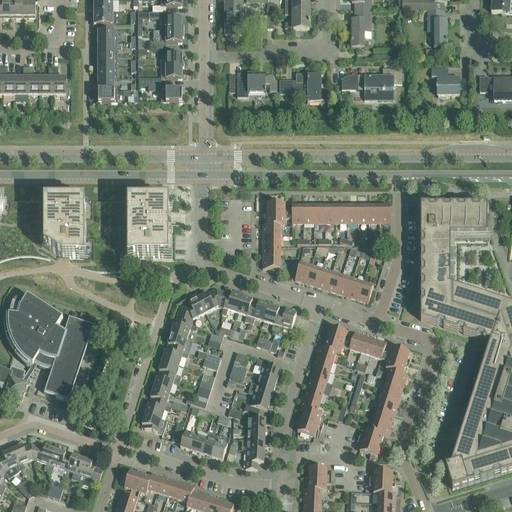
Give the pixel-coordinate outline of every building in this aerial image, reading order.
[(0,0),(0,17),(10,18),(10,4),(4,4),(3,0),(0,0)] [(23,18),(23,4),(16,4),(16,0),(10,0),(10,4),(10,18),(23,18)] [(182,9),(182,0),(161,0),(161,9),(182,9)] [(298,4),(298,0),(285,0),(285,17),(294,17),(309,17),(310,4),(298,4)] [(352,0),(352,5),(358,5),(358,13),(372,13),(371,0),(352,0)] [(446,0),(422,0),(423,4),(403,4),(403,13),(428,13),(441,13),(441,5),(447,5),(446,0)] [(511,0),(492,0),(491,14),(509,15),(510,3),(511,2),(511,0)] [(113,14),(113,2),(95,3),(94,15),(113,14)] [(242,3),(236,3),(226,3),(226,18),(246,17),(246,11),(242,11),(242,3)] [(36,4),(26,4),(23,4),(23,18),(36,18),(36,4)] [(372,34),(372,13),(358,13),(358,18),(355,18),(355,21),(352,21),(352,49),(365,50),(365,34),(372,34)] [(442,21),(441,13),(428,13),(428,34),(435,34),(435,49),(447,49),(447,41),(447,21),(442,21)] [(93,27),(116,27),(116,14),(113,14),(94,15),(94,19),(93,19),(93,27)] [(149,21),(161,21),(161,33),(184,33),(184,26),(182,26),(182,20),(161,20),(161,14),(149,14),(149,21)] [(246,17),(226,18),(223,18),(223,25),(226,25),(226,39),(235,39),(235,38),(243,38),(243,24),(251,24),(251,17),(246,17)] [(309,31),(309,17),(294,17),(294,25),(285,25),(285,31),(309,31)] [(118,45),(118,32),(97,32),(97,39),(98,39),(99,45),(118,45)] [(184,39),(184,33),(161,33),(161,45),(182,45),(182,39),(184,39)] [(118,57),(118,45),(99,45),(99,57),(118,57)] [(182,56),(161,56),(161,69),(182,69),(184,69),(184,62),(182,62),(182,56)] [(118,69),(118,57),(99,57),(99,69),(118,69)] [(16,97),(16,79),(8,79),(8,69),(3,69),(3,97),(16,97)] [(28,97),(28,69),(24,69),(24,79),(16,79),(16,97),(28,97)] [(41,97),(41,79),(33,79),(33,69),(28,69),(28,97),(41,97)] [(54,97),(53,69),(49,69),(49,79),(41,79),(41,97),(54,97)] [(71,79),(66,79),(58,79),(58,69),(53,69),(54,97),(71,97),(71,91),(71,79)] [(118,81),(118,69),(99,69),(99,81),(115,81),(118,81)] [(182,81),(182,69),(161,69),(161,81),(182,81)] [(402,86),(402,81),(402,71),(383,71),(383,79),(365,79),(365,77),(350,77),(342,85),(342,92),(365,92),(365,102),(394,102),(394,86),(402,86)] [(432,71),(432,81),(438,81),(438,98),(459,98),(459,89),(459,79),(447,79),(448,71),(432,71)] [(238,100),(248,100),(249,100),(249,96),(266,96),(266,86),(270,86),(270,94),(277,94),(277,83),(274,83),(274,77),(268,77),(268,79),(266,79),(266,77),(248,77),(248,78),(238,78),(238,100)] [(322,105),(322,87),(321,77),(296,77),(296,85),(287,85),(287,83),(279,83),(280,96),(308,96),(308,105),(322,105)] [(480,79),(480,89),(480,95),(495,95),(495,104),(511,103),(511,79),(488,80),(488,79),(480,79)] [(115,93),(115,81),(99,81),(99,93),(115,93)] [(161,92),(161,86),(149,86),(149,93),(161,93),(161,105),(182,105),(182,92),(161,92)] [(118,93),(115,93),(99,93),(99,98),(97,98),(97,105),(118,105),(118,93)] [(0,202),(0,245),(41,246),(43,247),(42,248),(60,259),(63,260),(70,260),(86,260),(86,246),(128,246),(128,260),(169,260),(169,227),(169,226),(169,214),(169,203),(0,202)] [(285,213),(285,205),(267,205),(267,215),(265,215),(265,218),(267,218),(267,227),(281,227),(281,229),(290,229),(290,221),(292,221),(292,213),(285,213)] [(303,226),(303,208),(292,208),(292,213),(292,221),(292,226),(303,226)] [(314,226),(314,208),(303,208),(303,226),(314,226)] [(325,226),(325,208),(314,208),(314,226),(325,226)] [(336,226),(336,208),(325,208),(325,226),(336,226)] [(347,226),(347,208),(336,208),(336,226),(347,226)] [(358,226),(358,208),(347,208),(347,226),(358,226)] [(368,226),(368,208),(358,208),(358,226),(368,226)] [(379,226),(379,208),(368,208),(368,226),(379,226)] [(391,226),(391,208),(379,208),(379,226),(391,226)] [(421,299),(425,299),(454,299),(454,289),(454,241),(493,241),(493,230),(488,231),(488,208),(421,208),(421,299)] [(281,239),(281,229),(281,227),(267,227),(263,227),(263,239),(281,239)] [(281,249),(281,239),(263,239),(263,249),(281,249)] [(281,260),(281,249),(263,249),(263,260),(281,260)] [(281,271),(281,261),(281,260),(263,260),(263,271),(281,271)] [(305,285),(311,268),(301,265),(295,282),(305,285)] [(315,288),(321,271),(311,268),(305,285),(315,288)] [(326,292),(331,275),(321,271),(315,288),(326,292)] [(337,295),(342,278),(331,275),(326,292),(337,295)] [(347,298),(352,281),(342,278),(337,295),(347,298)] [(357,302),(362,285),(352,281),(347,298),(357,302)] [(374,288),(362,285),(357,302),(368,305),(374,288)] [(425,305),(421,305),(421,322),(438,328),(440,324),(445,326),(444,329),(458,334),(459,331),(465,332),(463,336),(478,340),(479,337),(485,339),(483,342),(492,345),(465,427),(463,427),(460,428),(458,429),(456,431),(456,433),(456,436),(457,438),(458,440),(460,441),(452,467),(446,469),(453,491),(511,472),(511,307),(509,307),(508,310),(503,309),(504,305),(489,301),(488,304),(483,302),(484,299),(470,294),(468,298),(463,296),(464,293),(454,289),(454,299),(425,299),(425,305)] [(224,310),(229,295),(217,291),(211,295),(212,297),(209,299),(208,295),(199,300),(206,315),(219,308),(224,310)] [(238,314),(243,299),(232,295),(231,299),(228,298),(229,295),(224,310),(222,316),(226,318),(228,311),(238,314)] [(56,399),(69,403),(70,402),(69,402),(96,320),(81,315),(79,323),(70,320),(65,335),(57,330),(63,320),(28,297),(21,308),(16,305),(15,309),(14,313),(13,317),(9,316),(9,323),(9,329),(10,335),(12,342),(15,347),(19,353),(23,358),(27,362),(32,366),(26,377),(24,377),(26,373),(11,368),(10,372),(0,368),(0,384),(8,387),(4,397),(22,403),(28,385),(26,384),(38,365),(40,366),(39,369),(46,371),(47,368),(53,370),(45,394),(44,394),(44,395),(56,399)] [(250,325),(255,307),(252,305),(253,302),(243,299),(238,314),(247,317),(245,324),(250,325)] [(194,321),(206,315),(199,300),(189,305),(190,308),(187,310),(186,308),(180,311),(176,322),(193,327),(194,321)] [(265,323),(269,307),(259,304),(258,307),(255,307),(250,325),(253,326),(255,320),(265,323)] [(280,311),(269,307),(265,323),(274,326),(272,332),(276,334),(282,315),(279,314),(280,311)] [(291,332),(297,316),(286,313),(285,316),(282,315),(276,334),(280,335),(282,329),(291,332)] [(198,329),(193,327),(176,322),(176,323),(179,324),(178,327),(174,326),(171,336),(187,341),(191,331),(196,333),(198,329)] [(222,329),(221,333),(225,334),(224,337),(230,338),(232,332),(222,329)] [(346,341),(348,335),(331,329),(328,339),(325,338),(325,339),(349,347),(350,343),(346,341)] [(246,334),(241,332),(238,343),(243,344),(246,334)] [(361,355),(366,338),(355,335),(350,351),(361,355)] [(187,341),(171,336),(168,346),(171,347),(170,350),(189,356),(190,352),(185,350),(187,341)] [(221,346),(223,340),(220,339),(218,338),(212,336),(210,342),(221,346)] [(372,358),(376,341),(366,338),(361,355),(372,358)] [(348,350),(349,347),(325,339),(324,341),(327,342),(324,350),(337,354),(336,355),(342,356),(344,349),(348,350)] [(270,353),(273,344),(259,340),(256,348),(270,353)] [(276,355),(279,345),(280,343),(274,341),(273,344),(270,353),(276,355)] [(381,361),(386,345),(376,341),(372,358),(381,361)] [(220,351),(221,346),(210,342),(208,348),(220,351)] [(333,365),(336,355),(337,354),(324,350),(320,348),(316,359),(333,365)] [(410,354),(392,349),(390,356),(386,355),(385,358),(409,366),(410,365),(407,364),(410,354)] [(188,360),(189,356),(170,350),(169,353),(166,352),(163,362),(179,368),(182,358),(188,360)] [(245,367),(248,359),(238,355),(234,368),(240,370),(241,366),(245,367)] [(207,356),(205,362),(219,366),(221,360),(208,356),(207,356)] [(409,366),(385,358),(384,362),(388,363),(386,370),(391,372),(391,371),(403,375),(406,366),(409,367),(409,366)] [(330,375),(333,365),(316,359),(313,370),(330,375)] [(179,368),(163,362),(159,373),(163,374),(162,377),(180,383),(182,378),(176,376),(179,368)] [(217,373),(219,367),(205,362),(203,368),(217,373)] [(267,367),(267,365),(258,362),(256,368),(262,370),(260,376),(277,382),(281,371),(267,367)] [(355,371),(365,375),(367,368),(357,364),(355,371)] [(240,370),(234,368),(230,379),(244,383),(247,372),(240,370)] [(327,385),(330,375),(313,370),(310,380),(327,385)] [(408,376),(403,375),(391,371),(391,372),(387,381),(405,387),(408,376)] [(274,392),(277,382),(260,376),(257,386),(274,392)] [(179,387),(180,383),(162,377),(161,380),(157,379),(154,389),(170,395),(173,385),(179,387)] [(211,393),(215,379),(209,378),(207,384),(201,382),(199,389),(211,393)] [(323,396),(327,385),(310,380),(306,391),(323,396)] [(401,397),(405,387),(387,381),(384,391),(401,397)] [(360,396),(363,385),(359,383),(355,395),(360,396)] [(274,392),(257,386),(252,385),(248,395),(254,397),(271,402),(274,392)] [(170,395),(154,389),(151,400),(154,401),(153,403),(172,409),(173,405),(168,403),(170,395)] [(208,402),(211,393),(199,389),(197,398),(208,402)] [(320,406),(323,396),(306,391),(303,401),(320,406)] [(398,408),(401,397),(384,391),(381,403),(398,408)] [(267,413),(271,402),(254,397),(250,407),(247,406),(244,413),(248,414),(259,416),(266,416),(267,413)] [(188,400),(186,405),(205,411),(207,405),(196,401),(195,403),(188,400)] [(317,416),(320,406),(303,401),(300,411),(304,413),(317,417),(317,416)] [(171,413),(172,409),(153,403),(152,407),(149,406),(146,416),(162,421),(165,412),(171,413)] [(394,418),(398,408),(381,403),(377,413),(394,418)] [(242,413),(231,411),(228,418),(234,420),(241,420),(242,413)] [(322,417),(317,416),(317,417),(304,413),(302,421),(299,420),(299,421),(323,429),(324,425),(319,424),(322,417)] [(391,428),(394,418),(377,413),(374,423),(391,428)] [(265,421),(266,416),(259,416),(248,414),(248,420),(248,431),(265,432),(266,421),(265,421)] [(168,423),(162,421),(146,416),(142,426),(146,428),(145,431),(163,437),(165,432),(168,423)] [(231,422),(227,421),(225,420),(223,426),(229,428),(231,422)] [(321,433),(323,429),(299,421),(298,423),(301,424),(298,433),(315,439),(317,432),(321,433)] [(388,439),(391,428),(374,423),(371,433),(371,434),(383,438),(388,439)] [(172,443),(179,445),(184,428),(177,426),(172,443)] [(265,443),(265,432),(248,431),(247,442),(265,443)] [(381,446),(383,438),(371,434),(371,433),(367,431),(365,438),(360,437),(359,440),(383,448),(383,447),(381,446)] [(192,453),(197,435),(186,432),(181,449),(192,453)] [(202,456),(207,439),(197,435),(192,453),(202,456)] [(212,459),(218,442),(219,439),(208,435),(207,439),(202,456),(212,459)] [(383,450),(383,448),(359,440),(358,445),(362,446),(360,453),(371,456),(370,460),(375,462),(376,458),(377,458),(380,449),(383,450)] [(228,445),(218,442),(212,459),(223,462),(228,445)] [(265,454),(265,443),(247,442),(247,453),(265,454)] [(37,463),(41,449),(31,446),(24,449),(23,447),(13,451),(22,473),(24,478),(27,477),(25,471),(26,471),(23,465),(32,461),(37,463)] [(49,473),(56,451),(45,448),(45,450),(41,449),(37,463),(46,466),(45,472),(49,473)] [(22,473),(13,451),(3,456),(3,458),(0,459),(0,475),(4,477),(9,481),(22,473)] [(64,472),(69,458),(66,457),(66,455),(56,451),(49,473),(53,475),(55,469),(64,472)] [(264,465),(265,454),(247,453),(246,471),(258,472),(258,465),(264,465)] [(76,482),(83,460),(72,457),(72,459),(69,458),(64,472),(74,475),(72,481),(76,482)] [(92,469),(93,466),(93,464),(83,460),(76,482),(80,483),(82,478),(99,483),(103,472),(92,469)] [(327,478),(327,471),(310,470),(309,480),(306,480),(306,482),(331,483),(332,478),(327,478)] [(147,492),(151,479),(142,477),(143,474),(141,473),(140,476),(130,473),(125,490),(132,492),(130,497),(138,499),(139,495),(147,497),(148,493),(147,492)] [(393,473),(375,473),(374,480),(370,480),(370,484),(395,485),(395,484),(392,483),(393,473)] [(157,495),(162,478),(152,475),(151,479),(147,492),(148,493),(157,495)] [(167,499),(173,482),(162,478),(157,495),(167,499)] [(178,502),(183,485),(173,482),(167,499),(178,502)] [(327,486),(331,486),(331,483),(306,482),(306,483),(309,483),(309,491),(322,492),(322,493),(326,493),(327,486)] [(395,486),(395,485),(370,484),(370,488),(374,488),(374,495),(378,496),(378,494),(392,495),(392,486),(395,486)] [(189,506),(193,493),(194,490),(195,489),(183,485),(178,502),(188,505),(189,506)] [(20,492),(29,501),(35,498),(29,487),(20,492)] [(51,487),(48,498),(60,502),(64,491),(51,487)] [(322,503),(322,493),(322,492),(309,491),(304,491),(304,503),(322,503)] [(195,511),(196,511),(202,496),(193,493),(189,506),(188,505),(187,509),(195,511)] [(396,495),(392,495),(378,494),(378,496),(378,506),(396,507),(396,495)] [(134,511),(138,501),(121,496),(117,507),(131,511),(134,511)] [(209,511),(213,499),(202,496),(196,511),(209,511)] [(219,511),(223,502),(213,499),(209,511),(219,511)] [(232,511),(234,506),(230,504),(223,502),(219,511),(232,511)] [(321,511),(322,503),(304,503),(303,511),(321,511)]
